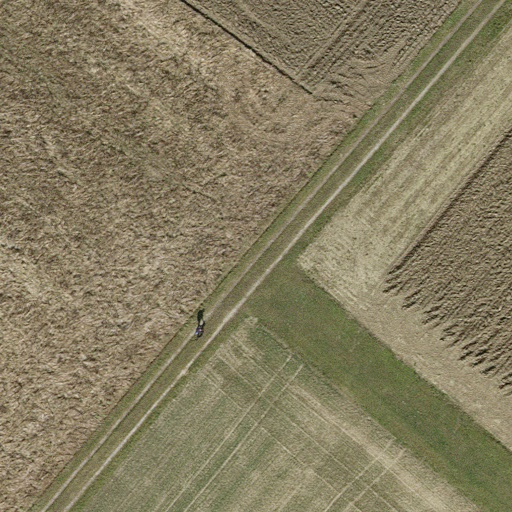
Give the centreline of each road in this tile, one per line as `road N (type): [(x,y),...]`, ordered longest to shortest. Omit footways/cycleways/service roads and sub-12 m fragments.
road 1 (track): [(64,511),(498,0)]
road 2 (track): [(506,511),(245,302)]
